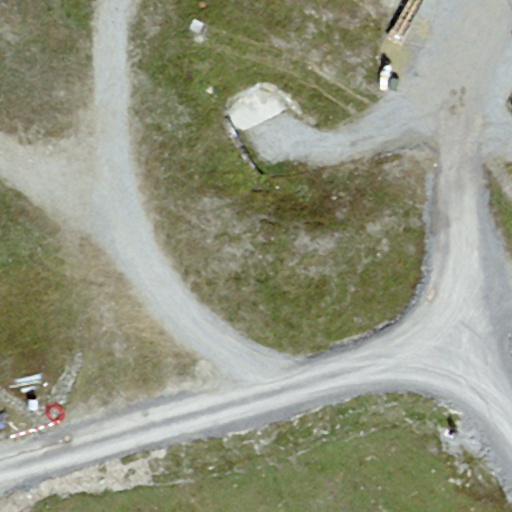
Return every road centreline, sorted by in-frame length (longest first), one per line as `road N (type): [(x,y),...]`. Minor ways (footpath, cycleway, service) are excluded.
road 1 (track): [(114,0),(120,196),(136,251),(166,295),(266,371),(442,411),(511,437)]
road 2 (track): [(450,0),(434,55),(436,96),(511,414)]
road 3 (track): [(136,251),(83,202),(0,150)]
